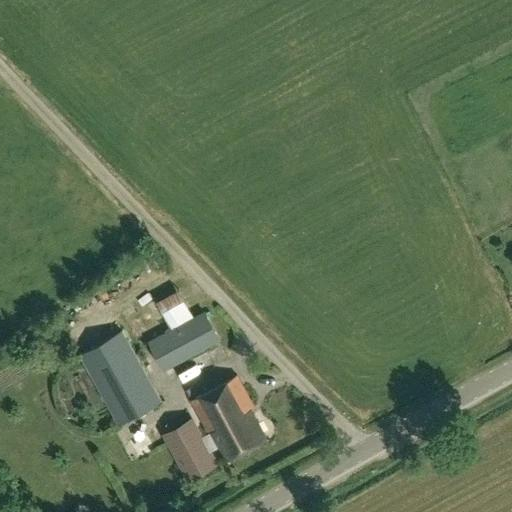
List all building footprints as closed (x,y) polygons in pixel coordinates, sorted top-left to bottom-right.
[(92,294),(100,308),(117,298),(110,284),(92,294)] [(204,312),(194,317),(179,289),(125,318),(139,345),(151,339),(166,366),(218,338),(204,312)] [(161,402),(122,331),(80,355),(119,425),(161,402)] [(212,431),(227,459),(265,439),(250,411),(254,408),(237,377),(191,401),(208,433),(212,431)] [(217,463),(192,417),(166,431),(191,477),(217,463)]
